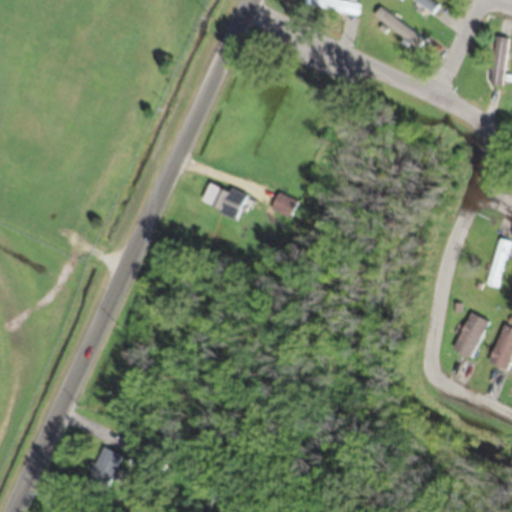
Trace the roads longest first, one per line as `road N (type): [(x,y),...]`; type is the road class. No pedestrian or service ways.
road 1 (residential): [(14,511),(251,0)]
road 2 (residential): [(491,0),(442,100),(246,12)]
road 3 (residential): [(483,202),(458,253),(437,346),(438,389),(511,423)]
